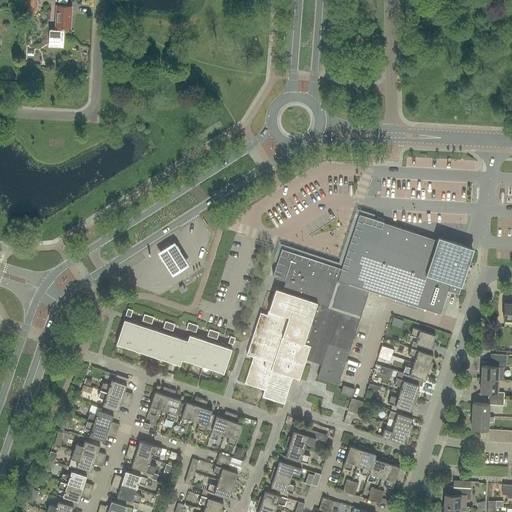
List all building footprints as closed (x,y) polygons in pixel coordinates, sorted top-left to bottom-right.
[(26,0),(26,12),(35,12),(35,0),(26,0)] [(50,30),(50,39),(63,40),(64,28),(71,29),(72,7),(57,6),(56,28),(56,30),(50,30)] [(273,274),(287,279),(283,290),(283,291),(326,305),(330,293),(335,295),(330,307),(361,317),(369,291),(440,314),(448,290),(458,293),(472,251),(438,240),(360,214),(344,263),(291,246),(288,255),(280,253),(273,274)] [(176,245),(159,256),(174,279),(190,268),(176,245)] [(283,291),(283,290),(276,288),(269,310),(270,310),(268,315),(261,312),(247,354),(256,357),(254,362),(252,361),(245,383),(261,388),(262,386),(266,388),(263,396),(284,403),(289,388),(288,388),(291,376),(300,379),(306,359),(313,361),(313,360),(323,363),(322,364),(318,377),(339,384),(361,317),(330,307),(335,295),(330,293),(326,305),(283,291)] [(125,319),(117,344),(138,351),(146,326),(138,323),(138,322),(134,320),(133,322),(125,319)] [(155,327),(154,329),(146,326),(138,351),(159,358),(167,333),(159,330),(159,329),(155,327)] [(423,352),(423,351),(425,346),(434,349),(436,342),(433,341),(436,335),(414,327),(411,335),(418,337),(416,342),(413,341),(411,348),(423,352)] [(176,334),(175,336),(167,333),(159,358),(180,365),(182,359),(188,340),(180,337),(180,336),(176,334)] [(198,337),(190,334),(188,340),(182,359),(203,366),(211,341),(203,339),(203,337),(199,336),(198,337)] [(220,342),(219,344),(211,341),(203,366),(224,373),(232,348),(224,345),(224,344),(220,342)] [(382,346),(380,351),(392,355),(394,350),(382,346)] [(414,362),(432,368),(434,362),(431,361),(434,355),(423,351),(423,352),(411,348),(409,355),(416,357),(414,362)] [(378,357),(390,361),(392,355),(380,351),(378,357)] [(506,354),(491,353),(490,365),(482,365),(481,378),(498,379),(503,379),(504,367),(505,367),(506,354)] [(430,374),(432,368),(414,362),(412,368),(405,365),(403,372),(403,373),(411,375),(411,376),(425,380),(427,373),(430,374)] [(382,366),(380,372),(391,376),(393,370),(382,366)] [(400,392),(418,399),(420,393),(417,392),(419,385),(409,381),(411,376),(411,375),(403,373),(403,372),(399,371),(395,385),(402,387),(400,392)] [(103,382),(101,390),(125,398),(127,392),(125,391),(129,378),(117,374),(115,380),(112,379),(110,385),(103,382)] [(498,379),(481,378),(480,391),(488,392),(488,397),(504,398),(504,392),(497,391),(498,379)] [(344,385),(341,393),(352,397),(355,389),(344,385)] [(163,410),(171,389),(165,387),(162,393),(156,391),(148,413),(156,415),(158,409),(163,410)] [(177,391),(171,389),(163,410),(168,412),(166,419),(174,421),(176,415),(176,414),(180,402),(181,399),(174,397),(177,391)] [(133,394),(127,392),(125,398),(101,390),(98,397),(105,399),(104,405),(116,409),(119,410),(121,403),(129,406),(133,394)] [(416,405),(418,399),(400,392),(398,398),(391,395),(389,403),(393,404),(391,410),(403,414),(405,408),(411,410),(413,404),(416,405)] [(189,419),(195,421),(202,399),(196,397),(194,403),(187,401),(186,404),(180,402),(176,414),(176,415),(182,416),(180,423),(187,426),(189,419)] [(472,402),(472,415),(489,416),(489,404),(503,404),(504,398),(488,397),(488,403),(472,402)] [(352,398),(348,410),(354,412),(358,400),(352,398)] [(202,399),(195,421),(200,422),(197,429),(205,432),(206,429),(212,430),(216,419),(216,418),(210,417),(213,410),(206,407),(208,401),(202,399)] [(358,400),(354,412),(360,414),(364,402),(358,400)] [(116,409),(104,405),(102,410),(99,409),(97,415),(90,413),(87,420),(112,428),(114,422),(112,422),(116,409)] [(354,412),(348,410),(344,421),(351,423),(354,412)] [(393,425),(412,431),(413,425),(411,424),(413,417),(403,414),(391,410),(388,418),(395,420),(393,425)] [(220,433),(225,435),(232,413),(226,411),(224,418),(217,415),(216,418),(216,419),(212,430),(210,437),(217,440),(220,433)] [(232,413),(225,435),(230,436),(228,443),(235,446),(243,424),(236,421),(238,415),(232,413)] [(489,416),(472,415),(471,428),(488,429),(489,416)] [(92,430),(90,435),(102,439),(105,440),(108,434),(116,436),(120,424),(114,422),(112,428),(87,420),(85,428),(92,430)] [(410,437),(412,431),(393,425),(392,430),(385,428),(382,436),(404,443),(407,436),(410,437)] [(292,437),(289,436),(287,442),(305,448),(307,443),(314,445),(318,432),(306,428),(304,434),(294,430),(292,437)] [(98,452),(102,439),(90,435),(88,441),(85,440),(83,445),(77,443),(74,451),(99,459),(101,453),(98,452)] [(126,456),(132,458),(134,452),(152,458),(153,453),(160,455),(163,448),(140,440),(138,447),(130,444),(126,456)] [(305,448),(287,442),(285,448),(288,449),(286,456),(292,458),(290,464),(302,468),(304,462),(308,463),(310,456),(303,453),(305,448)] [(353,463),(358,465),(364,447),(358,445),(357,448),(351,445),(343,468),(351,470),(353,463)] [(370,449),(364,447),(358,465),(363,467),(361,474),(368,476),(369,476),(375,458),(376,454),(369,452),(370,449)] [(78,460),(77,465),(89,469),(89,470),(92,471),(94,464),(103,467),(107,455),(101,453),(99,459),(74,451),(72,458),(78,460)] [(134,452),(132,458),(134,459),(132,466),(142,469),(140,475),(148,478),(152,479),(157,465),(150,463),(152,458),(134,452)] [(232,457),(220,453),(218,459),(230,463),(232,457)] [(377,476),(382,477),(388,459),(382,457),(381,460),(375,458),(369,476),(368,476),(367,480),(375,482),(377,476)] [(199,460),(193,458),(189,470),(195,472),(199,460)] [(228,469),(230,463),(218,459),(216,465),(228,469)] [(388,459),(382,477),(387,479),(385,486),(393,488),(400,466),(393,464),(394,461),(388,459)] [(290,464),(280,460),(277,467),(275,466),(273,472),(291,478),(292,473),(299,475),(302,468),(290,464)] [(89,469),(77,465),(75,471),(72,470),(70,476),(63,473),(61,481),(85,489),(87,483),(85,482),(89,470),(89,469)] [(220,475),(219,480),(237,486),(239,480),(236,479),(238,472),(228,469),(216,465),(213,473),(220,475)] [(140,475),(126,470),(124,477),(115,474),(111,486),(117,488),(119,482),(137,488),(139,483),(146,485),(148,478),(140,475)] [(185,482),(191,484),(195,472),(189,470),(185,482)] [(291,478),(273,472),(271,478),(273,479),(271,486),(277,488),(275,494),(288,498),(289,492),(293,493),(296,486),(289,483),(291,478)] [(322,474),(315,472),(311,484),(317,486),(322,474)] [(237,486),(219,480),(217,485),(210,483),(208,490),(216,493),(230,498),(232,491),(235,492),(237,486)] [(349,493),(353,482),(347,480),(343,492),(349,493)] [(461,508),(461,506),(461,499),(470,500),(471,481),(454,480),(453,495),(444,495),(444,506),(461,508)] [(65,491),(63,496),(76,500),(79,501),(81,494),(89,497),(93,485),(87,483),(85,489),(61,481),(58,488),(65,491)] [(128,499),(126,505),(134,508),(138,509),(142,496),(135,493),(137,488),(119,482),(117,488),(120,489),(118,496),(128,499)] [(353,482),(349,493),(355,495),(359,483),(353,482)] [(511,484),(503,484),(503,494),(508,495),(507,498),(511,498),(511,484)] [(368,500),(374,501),(378,490),(372,488),(368,500)] [(206,505),(204,510),(210,511),(223,511),(224,510),(221,509),(224,502),(214,499),(216,493),(208,490),(204,489),(199,503),(206,505)] [(260,496),(258,502),(276,508),(278,503),(285,505),(288,498),(275,494),(265,490),(263,497),(260,496)] [(378,490),(374,501),(380,503),(384,492),(378,490)] [(50,504),(47,511),(49,511),(71,511),(76,500),(63,496),(61,502),(58,501),(57,506),(50,504)] [(321,503),(333,507),(334,506),(340,508),(341,503),(335,501),(335,502),(323,498),(321,503)] [(98,511),(132,511),(134,508),(126,505),(112,500),(109,507),(101,504),(98,511)] [(275,511),(276,508),(258,502),(256,508),(259,509),(258,511),(275,511)] [(302,511),(305,504),(299,502),(295,511),(302,511)] [(181,511),(184,505),(178,503),(175,511),(181,511)] [(327,511),(331,511),(333,507),(321,503),(319,509),(327,511)]
